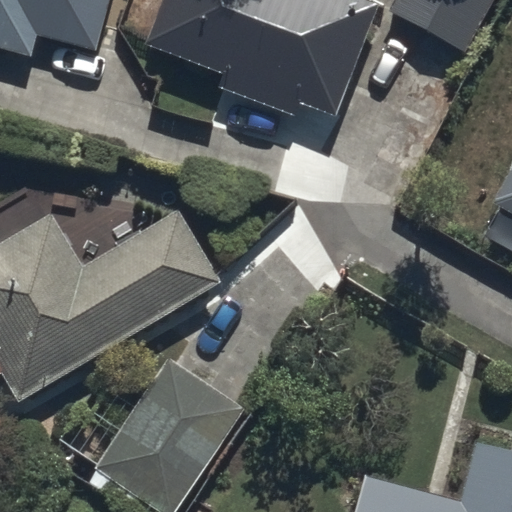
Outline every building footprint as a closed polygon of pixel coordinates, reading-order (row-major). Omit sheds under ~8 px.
[(0,0),(0,57),(34,66),(39,48),(97,63),(113,0),(0,0)] [(323,0),(170,0),(147,61),(224,90),(221,100),(298,129),(302,119),(339,134),(382,22),(323,0)] [(504,0),(401,0),(389,22),(468,66),(504,0)] [(511,226),(511,190),(497,218),(511,226)] [(0,386),(3,385),(20,414),(220,300),(179,228),(86,281),(51,222),(0,250),(0,386)] [(185,511),(245,421),(169,372),(95,485),(136,511),(185,511)] [(440,511),(363,493),(357,511),(511,511),(511,473),(472,464),(460,511),(440,511)]
